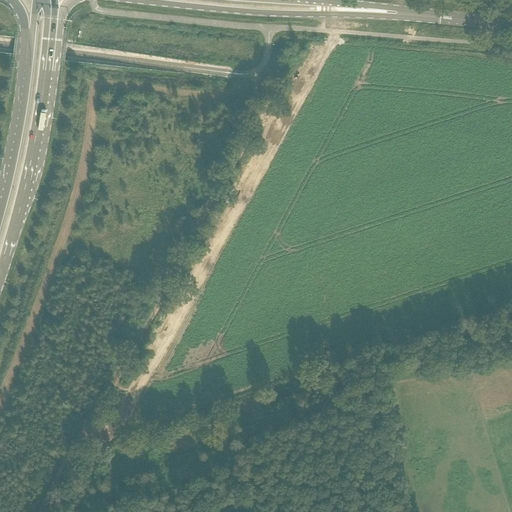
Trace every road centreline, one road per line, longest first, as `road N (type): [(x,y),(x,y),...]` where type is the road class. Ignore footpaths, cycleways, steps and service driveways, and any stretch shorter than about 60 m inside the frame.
road 1 (secondary): [(137,0),(420,14)]
road 2 (primary): [(0,275),(37,128),(53,0)]
road 3 (primary): [(28,49),(0,212)]
road 4 (secondary): [(420,14),(292,0)]
